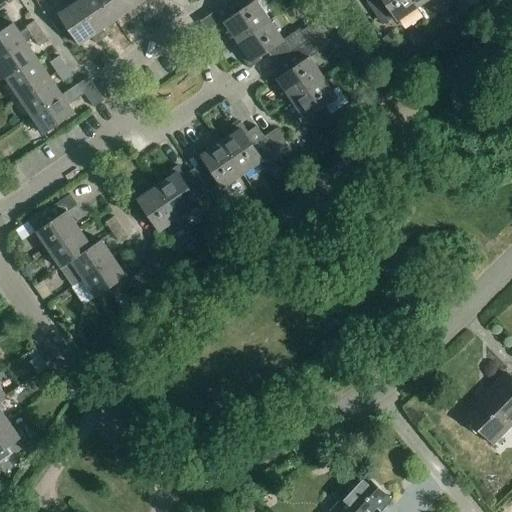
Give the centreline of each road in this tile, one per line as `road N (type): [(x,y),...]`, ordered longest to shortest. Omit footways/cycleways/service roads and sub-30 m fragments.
road 1 (unclassified): [(170,481),(199,486),(228,474),(375,395)]
road 2 (unclassified): [(375,395),(511,264)]
road 3 (unclassified): [(0,270),(98,414)]
road 4 (residential): [(470,511),(375,395)]
road 5 (residential): [(131,118),(110,77),(196,22)]
road 6 (residential): [(131,118),(147,141),(238,83)]
road 7 (residential): [(98,414),(27,511)]
